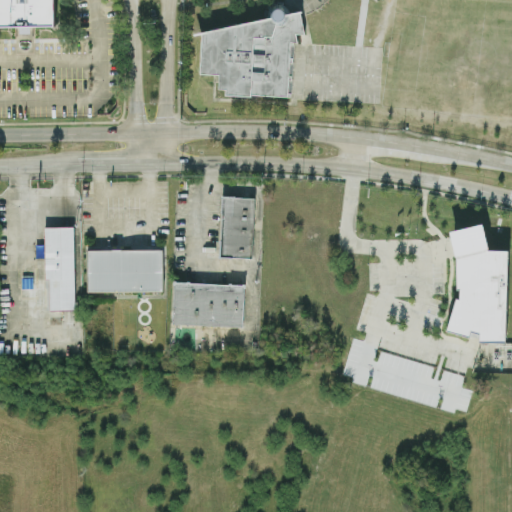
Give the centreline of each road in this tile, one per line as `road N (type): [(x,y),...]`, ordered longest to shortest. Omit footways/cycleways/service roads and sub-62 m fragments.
road 1 (secondary): [(150,163),(352,168),(511,195)]
road 2 (secondary): [(352,135),(0,133)]
road 3 (residential): [(132,0),(134,105),(152,130)]
road 4 (residential): [(152,130),(164,113),(168,0)]
